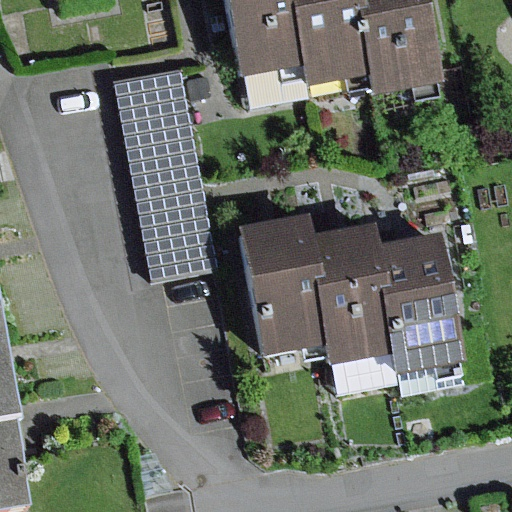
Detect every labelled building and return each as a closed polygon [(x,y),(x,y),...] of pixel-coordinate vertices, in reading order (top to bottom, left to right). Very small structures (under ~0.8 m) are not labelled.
[(219,0),(235,84),(299,72),(288,0),(219,0)] [(367,83),(354,0),(288,0),(299,72),(304,95),(367,83)] [(414,0),(354,0),(367,83),(370,100),(432,88),(414,0)] [(177,77),(113,89),(151,283),(215,270),(177,77)] [(255,368),(319,356),(303,247),(299,228),(230,241),(255,368)] [(387,367),(370,264),(365,235),(303,247),(319,356),(323,379),(387,367)] [(428,253),(370,264),(387,367),(390,384),(451,372),(428,253)] [(20,511),(6,430),(0,431),(0,511),(20,511)]
